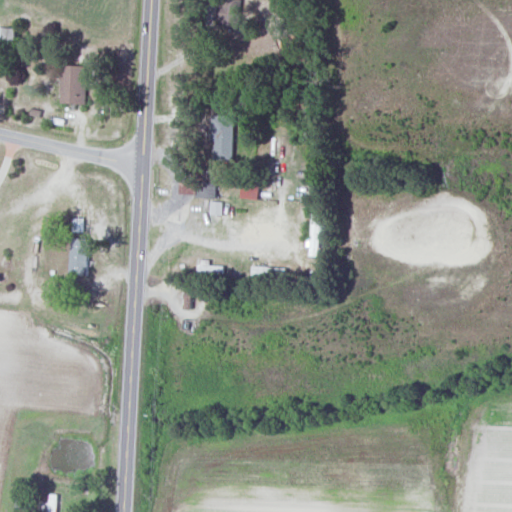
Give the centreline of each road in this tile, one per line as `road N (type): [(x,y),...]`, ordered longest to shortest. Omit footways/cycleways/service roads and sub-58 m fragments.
road 1 (secondary): [(122,511),(151,0)]
road 2 (residential): [(139,166),(0,135)]
